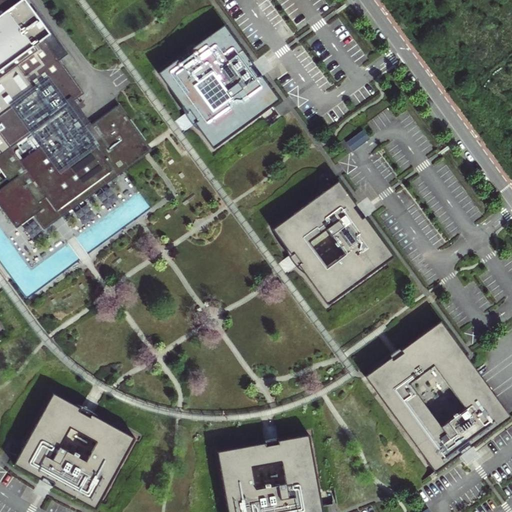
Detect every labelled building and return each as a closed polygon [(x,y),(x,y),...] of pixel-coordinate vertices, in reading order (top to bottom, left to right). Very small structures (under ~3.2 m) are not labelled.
[(0,0),(0,168),(7,178),(4,181),(6,185),(0,189),(0,206),(16,228),(33,216),(42,209),(38,202),(46,196),(57,211),(114,170),(110,165),(116,161),(120,165),(134,155),(130,150),(132,148),(136,153),(148,144),(119,105),(92,125),(90,122),(83,128),(67,106),(74,101),(84,94),(46,41),(41,44),(40,42),(44,39),(48,36),(37,20),(23,30),(20,26),(34,16),(22,1),(20,2),(18,0),(0,0)] [(251,67),(254,65),(224,25),(158,73),(187,113),(190,112),(197,121),(194,123),(213,149),(280,101),(261,75),(258,76),(251,67)] [(74,101),(67,106),(83,128),(90,122),(74,101)] [(42,209),(33,216),(44,230),(126,170),(147,155),(152,150),(149,146),(148,144),(136,153),(132,148),(130,150),(134,155),(120,165),(116,161),(110,165),(114,170),(57,211),(46,196),(38,202),(42,209)] [(357,207),(338,181),(272,229),(291,255),(293,253),(296,257),(300,263),(298,265),(327,305),(393,257),(364,216),(362,218),(355,209),(357,207)] [(402,359),(376,378),(443,467),(445,470),(511,420),(511,410),(447,325),(402,359)] [(13,464),(42,480),(43,477),(53,483),(52,486),(96,510),(135,438),(91,414),(90,417),(84,413),(80,411),(81,408),(53,393),(13,464)] [(316,435),(224,454),(236,511),(320,511),(332,510),(316,435)]
